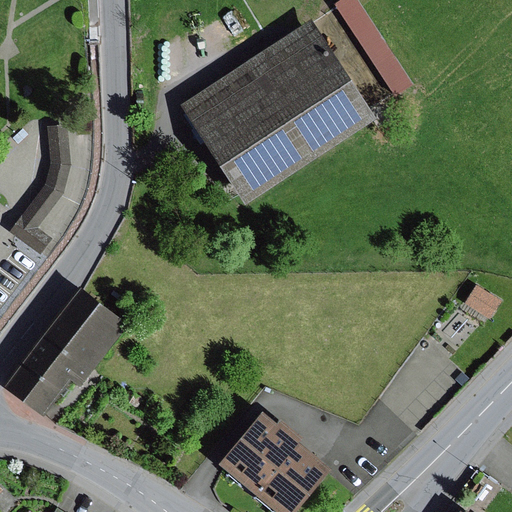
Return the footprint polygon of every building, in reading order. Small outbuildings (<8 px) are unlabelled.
[(357,0),(340,0),(334,4),(395,97),(412,86),(357,0)] [(378,121),(313,21),(181,106),(246,206),(378,121)] [(67,125),(48,128),(51,164),(46,185),(10,232),(42,254),(53,239),(38,228),(65,194),(72,166),(67,125)] [(131,325),(81,286),(4,386),(44,417),(72,380),(82,387),(131,325)] [(476,286),(465,304),(491,320),(502,302),(476,286)] [(263,413),(220,465),(276,511),(298,511),(333,470),(300,443),(303,439),(281,420),(277,425),(263,413)]
